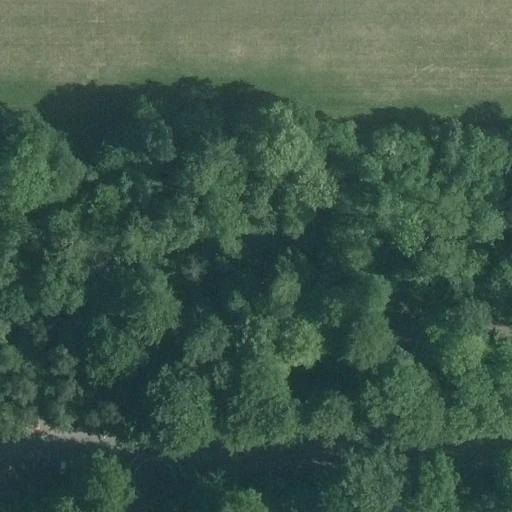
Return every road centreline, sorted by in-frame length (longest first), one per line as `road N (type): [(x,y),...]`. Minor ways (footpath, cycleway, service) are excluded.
road 1 (unknown): [(511,334),(0,340)]
road 2 (unclassified): [(93,511),(204,451),(261,440),(511,437)]
